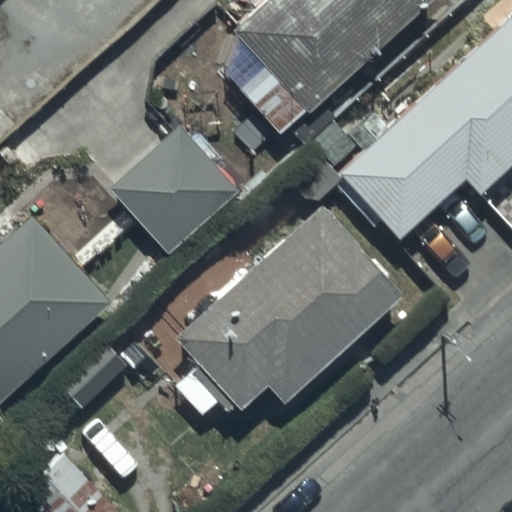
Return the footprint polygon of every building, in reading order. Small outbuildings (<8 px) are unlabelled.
[(432,0),(267,0),(270,3),(231,36),(237,44),(222,78),(276,139),(432,0)] [(511,17),(335,177),(396,244),(463,184),(478,200),(511,169),(511,17)] [(38,111),(0,144),(35,184),(73,152),(38,111)] [(237,194),(177,128),(107,193),(167,258),(237,194)] [(5,205),(0,209),(0,403),(108,308),(30,219),(24,225),(5,205)] [(400,302),(317,211),(172,342),(195,369),(172,390),(198,418),(215,403),(230,420),(263,390),(281,410),(400,302)] [(126,372),(106,347),(57,387),(77,412),(126,372)] [(111,511),(60,455),(16,495),(30,511),(111,511)]
